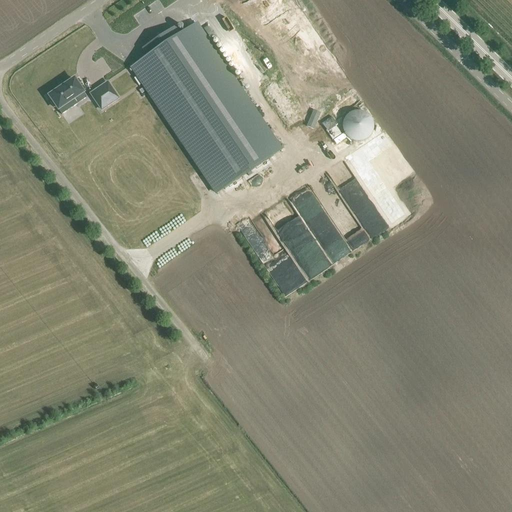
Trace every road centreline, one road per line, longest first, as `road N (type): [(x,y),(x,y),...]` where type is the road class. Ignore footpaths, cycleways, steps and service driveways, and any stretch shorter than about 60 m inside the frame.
road 1 (track): [(0,100),(206,360)]
road 2 (unclassified): [(511,107),(402,0)]
road 3 (unclassified): [(101,0),(0,67)]
